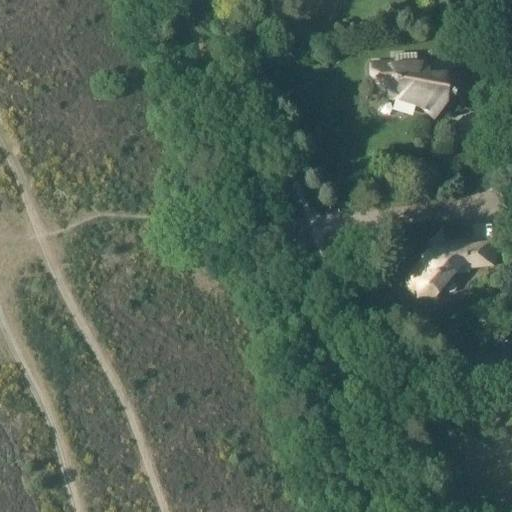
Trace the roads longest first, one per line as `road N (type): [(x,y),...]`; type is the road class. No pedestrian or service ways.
road 1 (track): [(392,511),(284,222),(178,0)]
road 2 (residential): [(284,222),(511,202)]
